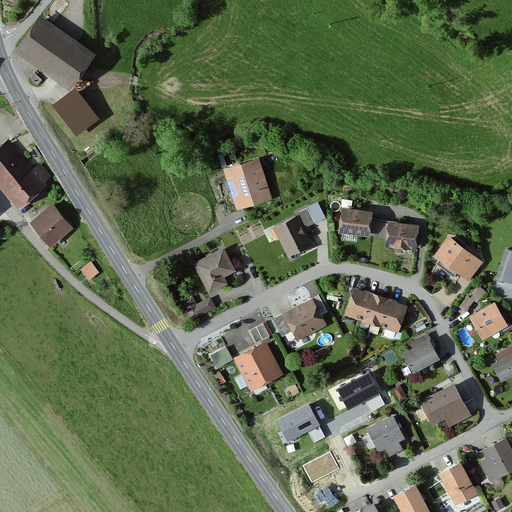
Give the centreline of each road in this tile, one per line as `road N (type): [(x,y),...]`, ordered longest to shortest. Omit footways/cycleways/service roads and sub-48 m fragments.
road 1 (residential): [(171,344),(315,271),(356,269),(406,286),(431,306),(491,424)]
road 2 (tertiary): [(129,277),(5,71)]
road 3 (residential): [(2,204),(75,282),(171,344)]
road 4 (tertiary): [(286,511),(171,344)]
road 5 (residential): [(491,424),(363,490)]
road 6 (track): [(21,101),(119,81),(161,90)]
road 7 (residential): [(129,277),(240,220)]
